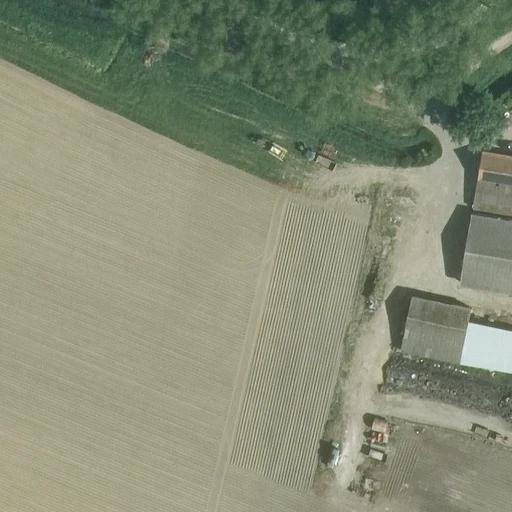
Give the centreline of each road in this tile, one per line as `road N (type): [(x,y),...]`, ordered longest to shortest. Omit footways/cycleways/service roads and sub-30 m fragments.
road 1 (track): [(355,178),(295,511)]
road 2 (track): [(141,0),(344,92),(397,105),(423,93)]
road 3 (unclassified): [(496,0),(440,40),(389,55),(297,36),(217,0)]
road 4 (track): [(240,163),(0,57)]
road 5 (track): [(511,36),(445,85),(414,94),(362,77),(302,37)]
road 6 (track): [(170,15),(153,63),(234,102),(225,141),(240,163)]
road 7 (track): [(378,353),(338,494),(391,511)]
road 8 (track): [(393,175),(312,191),(240,163)]
